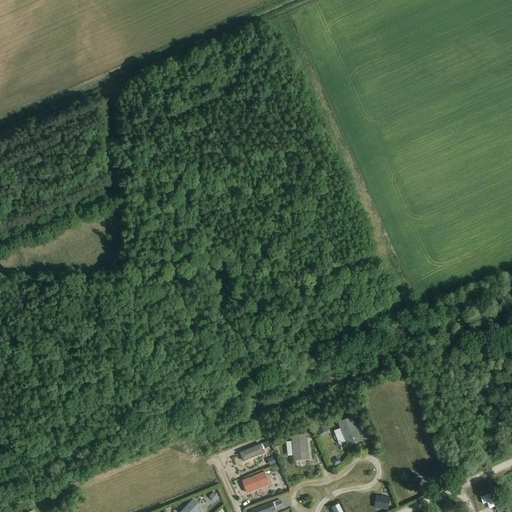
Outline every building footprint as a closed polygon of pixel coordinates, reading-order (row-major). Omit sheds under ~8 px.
[(353,417),(338,423),(347,446),(362,440),(353,417)] [(315,429),(318,436),(330,430),(327,423),(315,429)] [(291,436),(294,461),(309,460),(306,434),(291,436)] [(261,444),(239,453),(243,462),(265,453),(261,444)] [(267,460),(270,466),(277,463),(274,457),(267,460)] [(264,472),(242,481),(247,494),(270,485),(264,472)] [(411,474),(406,487),(412,489),(418,491),(422,478),(417,476),(411,474)] [(483,495),(486,502),(503,496),(500,489),(483,495)] [(209,497),(215,503),(219,498),(213,492),(209,497)] [(375,504),(374,510),(388,511),(389,506),(390,500),(376,498),(375,504)] [(180,511),(199,511),(203,509),(193,499),(180,511)] [(273,503),(252,511),(271,511),(276,511),(274,507),(273,503)]
